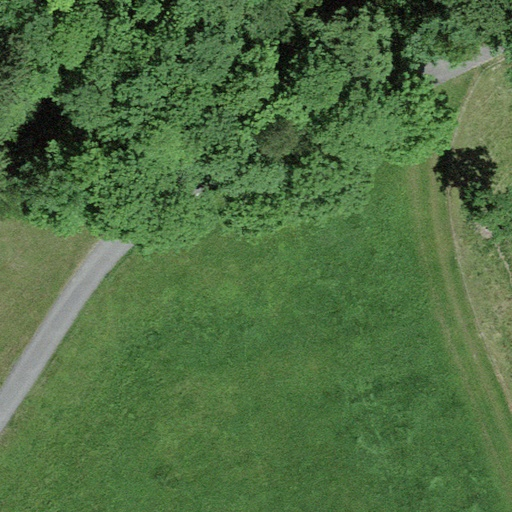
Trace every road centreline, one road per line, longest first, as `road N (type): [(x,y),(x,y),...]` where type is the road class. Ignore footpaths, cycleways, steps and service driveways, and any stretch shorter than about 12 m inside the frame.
road 1 (track): [(511,39),(170,195),(105,256),(0,414)]
road 2 (track): [(511,430),(439,215),(436,169),(455,65)]
